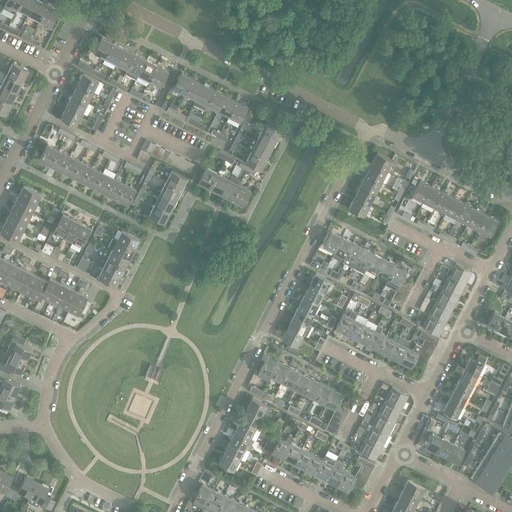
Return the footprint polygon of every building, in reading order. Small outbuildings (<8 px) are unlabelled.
[(7,0),(6,3),(3,9),(14,14),(17,8),(21,0),(7,0)] [(21,0),(17,8),(29,14),(35,0),(21,0)] [(38,0),(35,0),(29,14),(39,20),(47,4),(38,0)] [(47,4),(39,20),(51,26),(59,10),(47,4)] [(1,22),(0,22),(0,26),(6,30),(9,26),(1,22)] [(23,33),(20,37),(28,41),(31,37),(35,29),(27,25),(23,33)] [(9,26),(6,30),(14,34),(16,30),(9,26)] [(31,37),(28,41),(36,45),(38,41),(31,37)] [(94,52),(105,58),(113,42),(102,37),(94,52)] [(113,42),(105,58),(116,64),(124,48),(113,42)] [(124,48),(116,64),(127,69),(125,74),(135,54),(124,48)] [(135,54),(125,74),(136,79),(138,75),(146,59),(135,54)] [(146,59),(138,75),(149,81),(157,65),(146,59)] [(80,60),(77,66),(88,71),(90,67),(91,66),(80,60)] [(13,62),(8,73),(23,81),(29,69),(13,62)] [(157,65),(149,81),(161,86),(169,71),(157,65)] [(88,71),(96,76),(98,72),(90,67),(88,71)] [(173,88),(185,94),(192,78),(181,72),(173,88)] [(8,73),(2,84),(17,92),(23,81),(8,73)] [(83,73),(78,84),(93,92),(98,80),(83,73)] [(192,78),(185,94),(196,99),(204,84),(192,78)] [(110,83),(118,87),(121,83),(112,79),(110,83)] [(2,84),(0,88),(0,97),(11,103),(17,92),(2,84)] [(78,84),(72,95),(87,103),(93,92),(78,84)] [(204,84),(196,99),(193,105),(204,111),(215,89),(204,84)] [(215,89),(204,111),(207,105),(218,110),(226,95),(215,89)] [(135,90),(132,94),(140,98),(142,94),(135,90)] [(72,95),(67,106),(82,114),(87,103),(72,95)] [(226,95),(218,110),(229,116),(237,101),(226,95)] [(0,111),(6,114),(11,103),(0,97),(0,111)] [(237,101),(229,116),(240,122),(248,106),(237,101)] [(76,125),(82,114),(67,106),(61,117),(76,125)] [(176,111),(174,115),(182,119),(184,115),(176,111)] [(249,111),(245,119),(249,121),(253,113),(249,111)] [(269,117),(263,128),(278,136),(284,125),(269,117)] [(190,118),(188,122),(196,126),(198,122),(190,118)] [(245,119),(241,127),(245,129),(249,121),(245,119)] [(91,128),(95,130),(99,123),(95,121),(91,128)] [(198,122),(196,126),(204,130),(206,126),(198,122)] [(58,132),(65,136),(67,132),(60,128),(58,132)] [(263,128),(257,139),(273,147),(278,136),(263,128)] [(67,132),(65,136),(73,140),(75,136),(67,132)] [(237,134),(234,141),(238,143),(242,136),(237,134)] [(80,143),(87,147),(89,143),(82,139),(80,143)] [(257,139),(252,150),(267,158),(273,147),(257,139)] [(146,140),(141,149),(146,152),(151,142),(146,140)] [(234,141),(230,149),(234,151),(238,143),(234,141)] [(146,152),(150,154),(151,154),(155,144),(151,142),(146,152)] [(89,143),(87,147),(95,151),(97,147),(89,143)] [(39,159),(51,165),(59,150),(47,144),(39,159)] [(155,144),(151,154),(156,156),(160,147),(155,144)] [(160,147),(156,156),(161,159),(165,149),(160,147)] [(139,153),(148,158),(150,154),(146,152),(141,149),(139,153)] [(165,149),(161,159),(166,161),(170,152),(165,149)] [(59,150),(51,165),(62,171),(70,155),(59,150)] [(102,155),(109,159),(112,154),(104,150),(102,155)] [(252,150),(246,161),(261,169),(267,158),(252,150)] [(216,155),(224,159),(227,155),(219,151),(216,155)] [(170,152),(166,161),(170,164),(175,154),(170,152)] [(377,152),(372,163),(387,171),(392,160),(377,152)] [(139,153),(137,158),(146,163),(148,158),(139,153)] [(112,154),(109,159),(117,163),(119,158),(112,154)] [(175,154),(170,164),(175,166),(180,156),(175,154)] [(70,155),(62,171),(73,176),(81,161),(70,155)] [(227,155),(224,159),(232,163),(234,159),(227,155)] [(180,156),(175,166),(180,168),(185,159),(180,156)] [(185,159),(180,168),(185,171),(190,161),(185,159)] [(81,161),(73,176),(84,182),(92,166),(81,161)] [(190,161),(185,171),(190,173),(194,164),(190,161)] [(124,166),(131,170),(134,166),(126,162),(124,166)] [(238,166),(247,171),(249,167),(241,162),(238,166)] [(372,163),(366,174),(381,182),(387,171),(372,163)] [(152,165),(148,172),(152,174),(156,167),(152,165)] [(92,166),(84,182),(95,187),(103,172),(92,166)] [(134,166),(131,170),(139,174),(141,170),(134,166)] [(198,182),(210,188),(217,173),(206,167),(198,182)] [(409,168),(405,176),(409,179),(413,170),(409,168)] [(172,170),(166,181),(181,189),(187,178),(172,170)] [(103,172),(95,187),(106,193),(114,177),(103,172)] [(148,172),(144,180),(149,182),(152,174),(148,172)] [(217,173),(210,188),(221,194),(228,178),(217,173)] [(228,178),(221,194),(232,200),(240,184),(239,184),(242,179),(231,174),(229,179),(228,178)] [(366,174),(360,185),(375,193),(381,182),(366,174)] [(114,177),(106,193),(117,199),(125,183),(114,177)] [(412,195),(423,201),(431,186),(420,180),(412,195)] [(166,181),(161,192),(176,200),(181,189),(166,181)] [(125,183),(117,199),(128,204),(136,189),(125,183)] [(402,183),(398,191),(402,193),(406,185),(402,183)] [(240,184),(232,200),(243,205),(251,190),(240,184)] [(24,185),(19,195),(36,203),(41,194),(24,185)] [(360,185),(355,196),(370,204),(375,193),(360,185)] [(431,186),(423,201),(434,207),(442,191),(431,186)] [(394,198),(398,201),(402,193),(398,191),(394,198)] [(442,191),(434,207),(446,212),(453,197),(442,191)] [(161,192),(155,203),(170,211),(176,200),(161,192)] [(137,194),(133,202),(137,204),(141,196),(137,194)] [(19,195),(15,204),(32,212),(36,203),(19,195)] [(364,216),(370,204),(355,196),(349,208),(364,216)] [(453,197),(446,212),(457,218),(464,203),(453,197)] [(164,222),(170,211),(155,203),(149,215),(164,222)] [(464,203),(457,218),(468,224),(475,208),(464,203)] [(15,204),(10,213),(27,221),(32,212),(15,204)] [(390,205),(387,213),(391,215),(395,207),(390,205)] [(475,208),(468,224),(479,229),(487,214),(475,208)] [(404,211),(401,216),(409,220),(412,215),(404,211)] [(10,213),(5,222),(23,230),(27,221),(10,213)] [(54,231),(64,236),(72,219),(63,214),(54,231)] [(487,214),(479,229),(490,235),(498,220),(487,214)] [(72,219),(64,236),(73,240),(81,223),(72,219)] [(418,219),(416,223),(424,227),(426,223),(418,219)] [(18,240),(23,230),(5,222),(1,231),(18,240)] [(81,223),(73,240),(82,245),(91,228),(81,223)] [(426,223),(424,227),(432,231),(434,227),(426,223)] [(122,230),(118,240),(135,248),(140,239),(122,230)] [(440,230),(438,234),(446,239),(448,234),(440,230)] [(323,246),(334,252),(342,237),(331,231),(323,246)] [(448,234),(446,239),(454,243),(456,238),(448,234)] [(342,237),(334,252),(335,252),(332,257),(342,263),(352,242),(342,237)] [(118,240),(113,249),(130,258),(135,248),(118,240)] [(463,241),(460,246),(468,250),(471,245),(463,241)] [(0,249),(6,253),(9,247),(0,242),(0,249)] [(352,242),(342,263),(353,268),(363,248),(352,242)] [(284,252),(287,246),(281,243),(278,249),(284,252)] [(471,245),(468,250),(476,254),(478,249),(471,245)] [(363,248),(353,268),(363,274),(374,253),(363,248)] [(113,249),(108,258),(125,267),(130,258),(113,249)] [(374,253),(363,274),(366,269),(377,274),(385,259),(374,253)] [(90,261),(82,257),(77,267),(85,271),(90,261)] [(3,258),(0,264),(0,278),(4,280),(12,263),(3,258)] [(104,267),(121,276),(125,267),(108,258),(104,267)] [(385,259),(377,274),(387,279),(395,264),(385,259)] [(315,261),(312,266),(318,269),(324,272),(329,263),(323,260),(321,264),(315,261)] [(12,263),(4,280),(13,285),(21,268),(12,263)] [(455,263),(449,276),(465,284),(472,271),(455,263)] [(395,264),(387,279),(388,279),(385,285),(396,290),(398,285),(401,279),(406,270),(395,264)] [(116,286),(121,276),(104,267),(99,277),(116,286)] [(21,268),(13,285),(22,289),(31,272),(21,268)] [(332,270),(329,275),(334,278),(337,272),(332,270)] [(31,272),(22,289),(31,294),(40,277),(31,272)] [(337,272),(334,278),(340,281),(342,275),(337,272)] [(315,274),(309,284),(329,295),(330,295),(324,292),(330,282),(315,274)] [(449,276),(442,288),(458,297),(465,284),(449,276)] [(40,277),(31,294),(40,298),(51,278),(50,278),(49,281),(40,277)] [(435,277),(432,283),(438,286),(441,280),(435,277)] [(51,278),(40,298),(41,299),(42,295),(51,299),(60,282),(51,278)] [(398,285),(410,291),(412,285),(401,279),(398,285)] [(353,281),(350,286),(356,289),(358,284),(353,281)] [(60,282),(51,299),(60,304),(69,287),(60,282)] [(309,284),(303,295),(319,303),(322,296),(327,299),(329,295),(309,284)] [(396,290),(407,296),(410,291),(398,285),(396,290)] [(69,287),(60,304),(69,308),(78,292),(69,287)] [(442,288),(436,301),(452,310),(458,297),(442,288)] [(393,295),(405,301),(407,296),(396,290),(393,295)] [(78,292),(69,308),(79,313),(87,296),(78,292)] [(354,292),(351,297),(351,299),(355,301),(357,300),(362,303),(365,298),(359,295),(354,292)] [(374,292),(371,297),(377,300),(380,294),(374,292)] [(511,295),(503,292),(501,297),(511,303),(511,301),(511,295)] [(380,294),(377,300),(382,303),(385,297),(380,294)] [(303,295),(298,306),(318,316),(319,316),(313,313),(319,303),(303,295)] [(390,300),(402,306),(405,301),(393,295),(390,300)] [(336,305),(341,308),(344,302),(339,300),(336,305)] [(388,305),(399,311),(402,306),(390,300),(388,305)] [(436,301),(429,314),(445,322),(452,310),(436,301)] [(298,306),(293,316),(308,324),(312,316),(317,319),(318,316),(298,306)] [(378,311),(383,314),(386,309),(381,306),(378,311)] [(478,320),(478,321),(485,325),(490,313),(489,312),(491,308),(486,306),(484,310),(483,309),(479,317),(478,320)] [(343,313),(335,328),(346,334),(357,313),(351,310),(348,316),(343,313)] [(487,323),(498,329),(505,316),(494,310),(487,323)] [(357,313),(346,334),(357,339),(364,324),(354,319),(357,313)] [(429,314),(422,327),(438,336),(445,322),(429,314)] [(293,316),(287,327),(302,335),(306,336),(311,326),(308,324),(293,316)] [(511,319),(505,316),(498,329),(509,335),(511,328),(511,319)] [(407,319),(404,325),(410,328),(412,322),(407,319)] [(364,324),(357,339),(368,345),(375,330),(364,324)] [(375,330),(368,345),(378,350),(386,335),(380,332),(383,327),(378,325),(375,330)] [(297,346),(302,335),(287,327),(281,338),(289,342),(297,346)] [(386,335),(378,350),(388,355),(399,336),(395,334),(393,339),(386,335)] [(425,339),(436,345),(438,340),(427,334),(425,339)] [(16,343),(11,354),(26,361),(31,350),(23,346),(26,340),(15,335),(12,341),(16,343)] [(399,336),(388,355),(400,361),(407,346),(397,341),(399,336)] [(422,345),(433,351),(436,345),(425,339),(422,345)] [(289,342),(286,348),(294,352),(297,346),(289,342)] [(407,346),(400,361),(411,367),(414,360),(417,355),(419,350),(421,346),(416,344),(413,349),(407,346)] [(419,350),(431,356),(433,351),(422,345),(421,346),(419,350)] [(417,355),(428,361),(431,356),(419,350),(417,355)] [(1,363),(0,365),(0,369),(10,374),(12,369),(21,373),(26,361),(11,354),(6,365),(1,363)] [(260,370),(257,376),(268,381),(270,376),(271,376),(278,361),(267,355),(260,370)] [(414,360),(425,366),(428,361),(417,355),(414,360)] [(471,356),(465,367),(479,374),(486,360),(480,357),(478,360),(471,356)] [(278,361),(271,376),(281,382),(289,367),(278,361)] [(289,367),(281,382),(292,387),(300,372),(289,367)] [(465,367),(460,378),(473,385),(479,374),(465,367)] [(0,389),(15,396),(20,386),(7,380),(10,374),(0,369),(0,389)] [(493,375),(490,380),(499,385),(505,374),(500,371),(497,377),(493,375)] [(300,372),(292,387),(303,392),(310,377),(300,372)] [(310,377),(303,392),(309,396),(307,401),(311,403),(314,398),(321,383),(310,377)] [(460,378),(454,389),(468,395),(473,385),(460,378)] [(485,390),(495,395),(499,385),(490,380),(490,381),(484,378),(482,382),(488,385),(485,390)] [(321,383),(314,398),(324,404),(332,389),(321,383)] [(260,396),(263,391),(257,388),(252,385),(249,391),(255,393),(260,396)] [(392,387),(385,400),(401,408),(408,395),(392,387)] [(9,409),(15,396),(0,389),(0,407),(1,405),(9,409)] [(332,389),(324,404),(335,409),(343,394),(332,389)] [(454,389),(449,399),(462,406),(468,395),(454,389)] [(260,396),(265,399),(271,402),(274,397),(263,391),(260,396)] [(252,398),(246,409),(261,417),(267,406),(252,398)] [(488,407),(491,401),(486,398),(483,404),(488,407)] [(456,417),(462,406),(449,399),(443,410),(456,417)] [(385,400),(379,412),(395,421),(401,408),(385,400)] [(335,409),(346,415),(349,409),(338,403),(335,409)] [(295,407),(292,413),(298,415),(301,410),(295,407)] [(246,409),(241,419),(256,427),(261,417),(246,409)] [(333,414),(344,420),(346,415),(335,409),(333,414)] [(379,412),(372,425),(388,433),(395,421),(379,412)] [(441,427),(447,429),(452,419),(437,412),(434,418),(444,422),(441,427)] [(366,413),(362,420),(368,423),(371,416),(366,413)] [(511,415),(507,413),(502,426),(511,429),(511,415)] [(330,419),(341,424),(344,420),(333,414),(330,419)] [(475,421),(480,423),(483,418),(478,415),(475,421)] [(311,416),(308,421),(314,424),(317,418),(311,416)] [(279,418),(276,424),(281,427),(284,421),(279,418)] [(241,419),(235,430),(250,438),(256,427),(241,419)] [(328,424),(339,430),(341,424),(330,419),(328,424)] [(427,419),(419,435),(426,438),(434,422),(427,419)] [(452,419),(447,429),(447,430),(449,425),(455,428),(458,422),(452,419)] [(336,435),(339,430),(328,424),(325,430),(336,435)] [(359,425),(356,432),(361,434),(364,428),(359,425)] [(372,425),(366,438),(382,446),(388,433),(372,425)] [(467,434),(473,437),(476,432),(470,429),(467,434)] [(235,430),(230,441),(245,449),(248,450),(254,440),(250,438),(235,430)] [(511,438),(499,431),(492,442),(511,454),(511,438)] [(425,445),(436,451),(443,437),(432,432),(425,445)] [(280,437),(273,452),(283,457),(291,442),(293,438),(288,435),(286,440),(280,437)] [(443,437),(436,451),(446,456),(453,443),(443,437)] [(366,438),(359,451),(375,459),(382,446),(366,438)] [(230,441),(224,452),(240,459),(245,449),(230,441)] [(291,442),(283,457),(294,463),(302,448),(291,442)] [(511,454),(492,442),(485,454),(505,466),(511,455),(511,454)] [(453,443),(446,456),(457,462),(464,449),(453,443)] [(302,448),(294,463),(305,468),(312,453),(302,448)] [(323,459),(316,474),(326,479),(336,459),(338,456),(327,450),(323,459)] [(234,470),(240,459),(224,452),(219,463),(234,470)] [(312,453),(305,468),(316,474),(323,459),(312,453)] [(485,454),(478,465),(498,478),(505,466),(485,454)] [(362,463),(373,469),(376,464),(364,458),(362,463)] [(336,459),(326,479),(337,485),(344,470),(339,467),(342,462),(336,459)] [(359,469),(370,474),(373,469),(362,463),(359,469)] [(478,465),(470,476),(491,489),(498,478),(478,465)] [(251,472),(256,475),(259,469),(254,466),(251,472)] [(356,474),(368,479),(370,474),(359,469),(356,474)] [(2,470),(0,473),(0,488),(5,491),(3,494),(9,497),(15,486),(9,483),(13,476),(2,470)] [(344,470),(337,485),(348,490),(351,484),(354,478),(355,476),(344,470)] [(354,478),(365,484),(368,479),(356,474),(355,476),(354,478)] [(15,486),(9,497),(15,500),(19,492),(30,497),(38,482),(26,476),(20,489),(15,486)] [(351,484),(362,490),(365,484),(354,478),(351,484)] [(408,478),(403,489),(419,497),(424,486),(408,478)] [(38,482),(30,497),(40,502),(39,506),(45,509),(46,508),(50,499),(51,498),(45,495),(49,487),(38,482)] [(203,484),(195,498),(192,503),(203,508),(205,503),(206,504),(213,489),(203,484)] [(213,489),(206,504),(217,509),(224,494),(213,489)] [(403,489),(397,500),(413,508),(419,497),(403,489)] [(432,499),(439,502),(443,496),(436,493),(432,499)] [(224,494),(217,509),(222,511),(228,511),(235,500),(224,494)] [(50,499),(46,508),(51,510),(55,501),(50,499)] [(235,500),(228,511),(242,511),(246,505),(235,500)] [(397,500),(392,511),(394,511),(411,511),(413,508),(397,500)]
